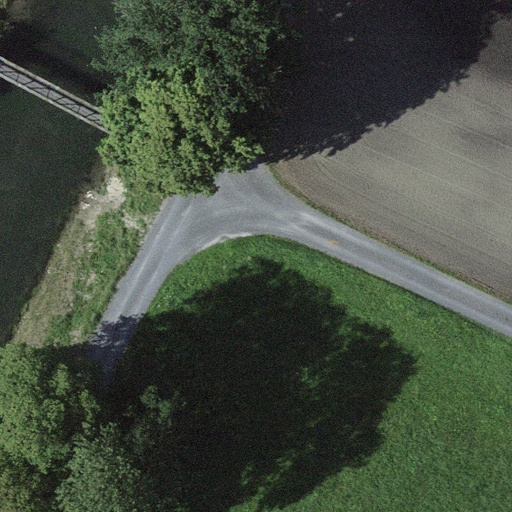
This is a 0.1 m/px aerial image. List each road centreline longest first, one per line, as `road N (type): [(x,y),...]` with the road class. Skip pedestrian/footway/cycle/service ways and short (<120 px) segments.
road 1 (track): [(46,511),(295,0)]
road 2 (track): [(204,175),(511,321)]
